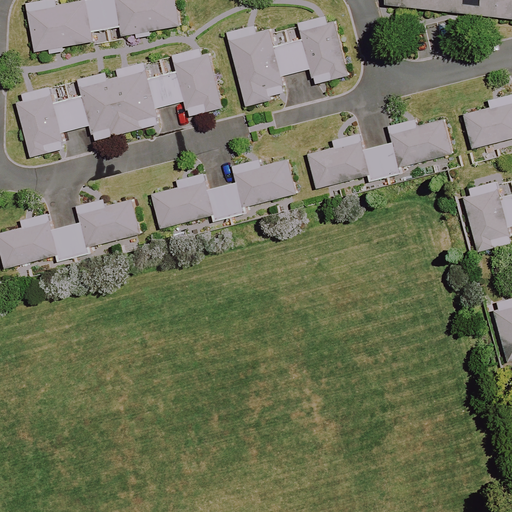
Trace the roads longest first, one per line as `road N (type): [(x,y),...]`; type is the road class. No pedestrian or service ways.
road 1 (residential): [(0,171),(11,182),(39,180),(246,127)]
road 2 (residential): [(386,84),(511,54)]
